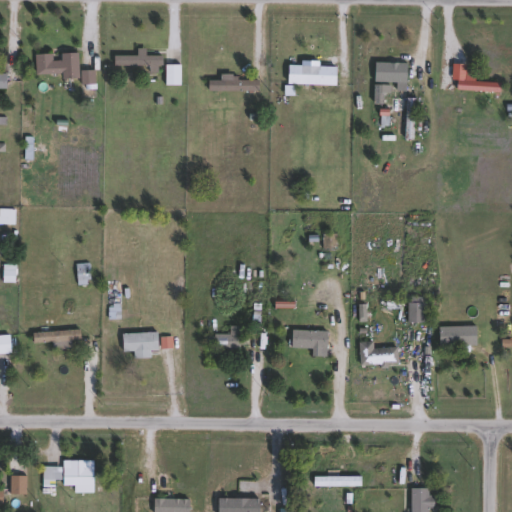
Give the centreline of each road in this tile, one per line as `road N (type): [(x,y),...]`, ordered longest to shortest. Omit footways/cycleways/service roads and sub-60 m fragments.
road 1 (residential): [(0,423),(511,429)]
road 2 (residential): [(511,0),(216,0)]
